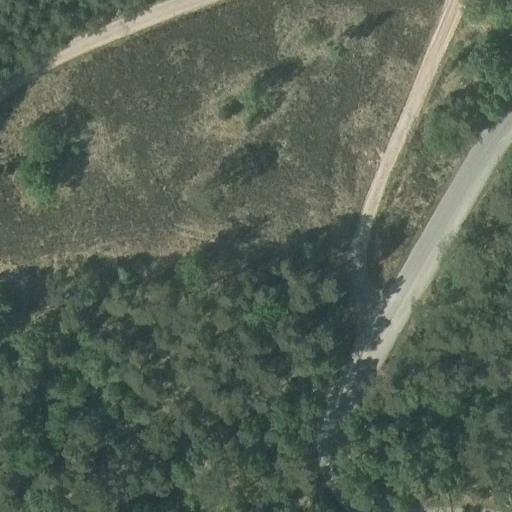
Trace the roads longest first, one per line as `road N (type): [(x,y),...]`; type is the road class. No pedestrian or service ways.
road 1 (track): [(458,0),(357,246),(352,301),(376,330)]
road 2 (track): [(208,0),(0,96)]
